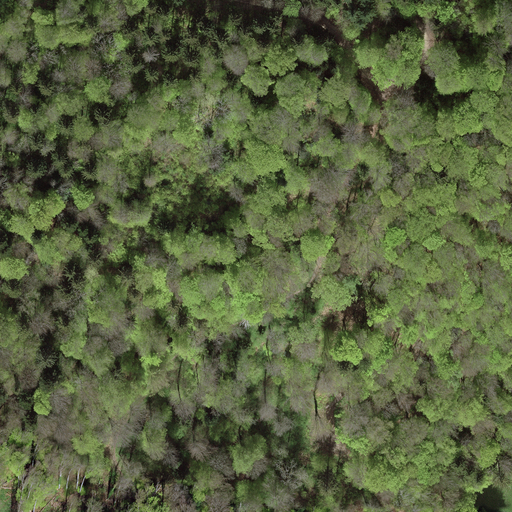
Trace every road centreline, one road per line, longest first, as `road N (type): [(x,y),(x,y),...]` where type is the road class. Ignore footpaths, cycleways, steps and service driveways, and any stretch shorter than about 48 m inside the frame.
road 1 (track): [(379,82),(380,105),(323,229),(312,282),(182,350),(120,428),(116,463),(140,511)]
road 2 (track): [(511,74),(419,154),(341,189)]
road 3 (track): [(250,0),(327,24),(379,82)]
road 4 (track): [(392,511),(335,438),(332,402)]
road 5 (track): [(391,0),(423,26),(427,50),(414,71),(379,82)]
